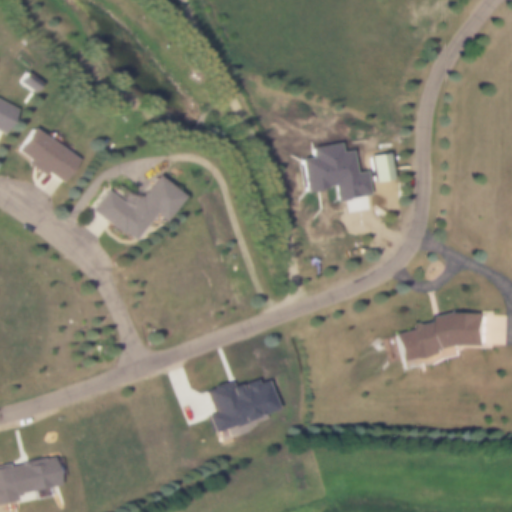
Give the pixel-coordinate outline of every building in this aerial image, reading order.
[(22,72),(37,82),(30,92),(15,81),(22,72)] [(0,103),(13,110),(0,137),(0,103)] [(29,128),(75,161),(58,184),(12,152),(29,128)] [(152,175),(180,196),(161,221),(151,213),(128,243),(86,211),(100,192),(125,210),(152,175)] [(386,334),(393,362),(416,357),(426,360),(454,346),(481,347),(482,313),(450,312),(433,317),(433,321),(422,325),(418,323),(412,324),(409,328),(386,334)] [(252,382),(259,379),(271,408),(209,433),(201,414),(210,411),(201,390),(224,381),(226,385),(232,382),(235,389),(239,387),(237,383),(250,378),(252,382)] [(2,470),(17,466),(18,470),(37,465),(36,462),(46,459),(51,483),(7,494),(9,500),(0,501),(0,466),(1,466),(2,470)]
